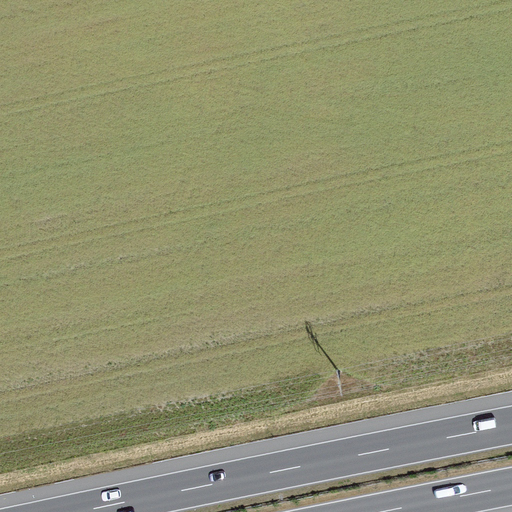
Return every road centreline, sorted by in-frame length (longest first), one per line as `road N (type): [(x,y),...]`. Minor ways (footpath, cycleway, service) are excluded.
road 1 (motorway): [(511,425),(81,511)]
road 2 (motorway): [(382,511),(511,486)]
